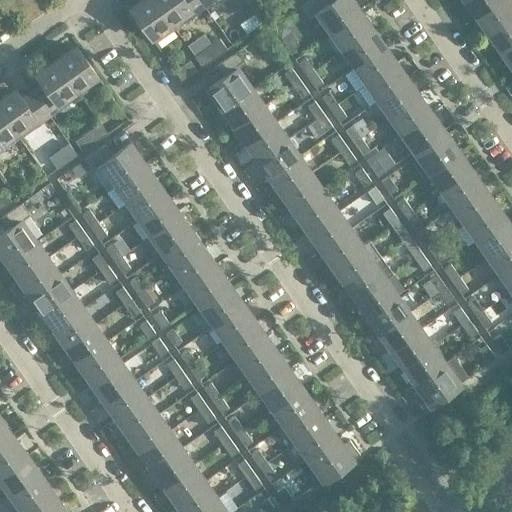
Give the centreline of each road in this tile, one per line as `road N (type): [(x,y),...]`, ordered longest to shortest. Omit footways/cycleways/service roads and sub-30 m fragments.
road 1 (residential): [(452,511),(390,437),(91,0)]
road 2 (residential): [(131,511),(0,326)]
road 3 (residential): [(511,140),(412,0)]
